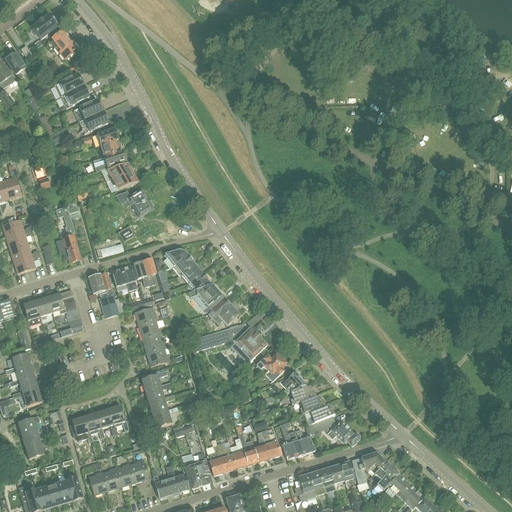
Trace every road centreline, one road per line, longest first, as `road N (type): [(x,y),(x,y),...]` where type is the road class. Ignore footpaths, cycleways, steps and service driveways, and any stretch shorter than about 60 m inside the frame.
road 1 (tertiary): [(401,434),(327,361),(218,228)]
road 2 (tertiary): [(218,228),(115,50),(74,0)]
road 3 (residential): [(152,511),(401,434)]
road 4 (residential): [(73,274),(218,228)]
road 5 (residential): [(60,371),(99,360),(73,274)]
